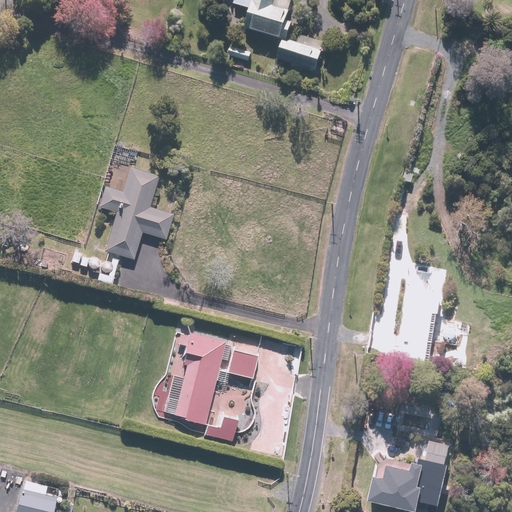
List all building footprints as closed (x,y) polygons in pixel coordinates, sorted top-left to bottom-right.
[(236,0),(236,4),(252,9),(247,29),(259,32),(260,31),(279,37),(279,38),(288,41),(293,23),(288,21),(291,11),(273,6),(275,0),(236,0)] [(290,42),(285,41),(279,59),(317,71),(326,43),(301,35),(298,43),(290,40),(290,42)] [(252,52),(232,46),(229,56),(249,62),(252,52)] [(123,192),(106,187),(99,207),(117,213),(105,251),(135,260),(143,233),(167,240),(174,215),(150,208),(160,176),(130,168),(123,192)] [(75,250),(71,261),(98,272),(96,282),(112,286),(118,260),(102,257),(101,261),(75,250)] [(436,291),(411,287),(403,337),(396,336),(395,346),(401,347),(400,357),(427,362),(436,310),(433,310),(436,291)] [(226,342),(190,333),(189,336),(181,334),(179,344),(187,346),(186,353),(187,353),(184,364),(187,365),(175,415),(187,418),(186,420),(206,425),(226,342)] [(258,356),(233,349),(227,373),(252,379),(258,356)] [(221,428),(208,425),(206,434),(232,441),(238,420),(224,416),(221,428)] [(415,472),(388,465),(385,478),(374,475),(368,496),(417,508),(419,502),(441,507),(456,446),(430,440),(424,465),(417,463),(415,472)]
